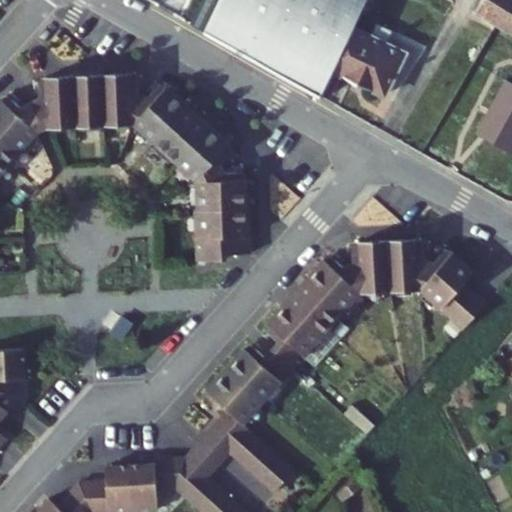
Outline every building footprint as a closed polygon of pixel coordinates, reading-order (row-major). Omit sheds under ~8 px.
[(221,10),(203,0),(202,0),(188,26),(207,37),(221,10)] [(203,0),(221,10),(225,0),(203,0)] [(370,0),(225,0),(221,10),(207,37),(322,103),(334,76),(355,32),(370,0)] [(511,0),(483,0),(474,15),(511,40),(511,0)] [(409,60),(355,32),(334,76),(385,103),(409,60)] [(51,86),(44,89),(42,108),(44,120),(52,137),(81,136),(85,139),(103,138),(106,135),(134,133),(153,150),(154,158),(168,172),(174,172),(197,192),(197,215),(193,215),(197,275),(216,274),(216,271),(234,271),(233,265),(256,264),(254,244),(251,244),(248,185),(245,179),(230,181),(225,172),(236,162),(230,150),(213,135),(215,133),(203,123),(201,125),(163,92),(152,103),(141,99),(141,84),(106,85),(106,80),(90,81),(90,85),(51,86)] [(511,165),(511,97),(482,149),(511,165)] [(0,186),(42,143),(30,122),(24,116),(20,111),(10,103),(6,104),(0,110),(0,186)] [(52,137),(44,120),(42,108),(34,112),(24,116),(30,122),(42,143),(46,140),(52,137)] [(423,297),(468,335),(490,310),(466,289),(476,277),(452,256),(418,245),(369,247),(324,266),(271,328),(270,335),(281,345),(289,352),(283,358),(296,369),(305,359),(308,363),(363,300),(423,297)] [(289,352),(281,345),(266,363),(274,369),(278,365),(283,358),(289,352)] [(285,387),(282,384),(290,376),(278,365),(274,369),(266,363),(253,351),(247,354),(210,395),(203,408),(213,417),(217,413),(228,422),(210,441),(233,460),(276,497),(297,472),(248,430),(285,387)] [(511,352),(499,359),(511,382),(511,352)] [(0,457),(10,446),(0,435),(0,432),(23,406),(22,383),(29,382),(27,354),(0,355),(0,457)] [(296,369),(283,358),(278,365),(290,376),(296,369)] [(233,460),(210,441),(190,464),(212,483),(233,460)] [(182,496),(199,511),(244,511),(212,483),(190,464),(157,467),(158,473),(110,477),(110,487),(82,490),(60,511),(57,511),(53,508),(48,511),(161,511),(161,498),(182,496)]
